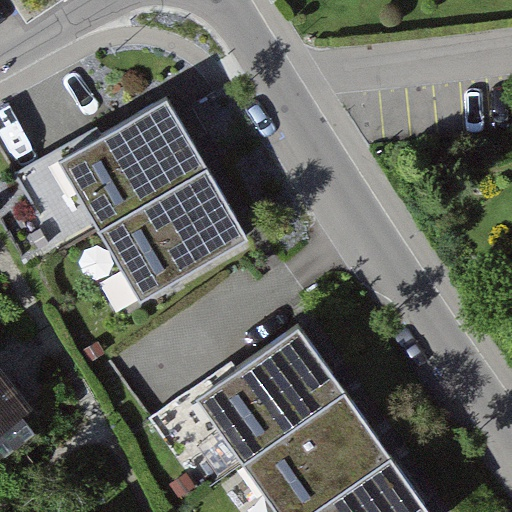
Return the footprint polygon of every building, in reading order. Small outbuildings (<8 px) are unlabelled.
[(59,163),(100,234),(209,172),(169,101),(59,163)] [(100,234),(140,305),(250,243),(209,172),(100,234)] [(346,395),(299,330),(197,402),(244,468),(346,395)] [(0,438),(35,411),(0,366),(0,438)] [(320,511),(392,461),(346,395),(244,468),(275,511),(320,511)] [(429,511),(392,461),(320,511),(429,511)]
